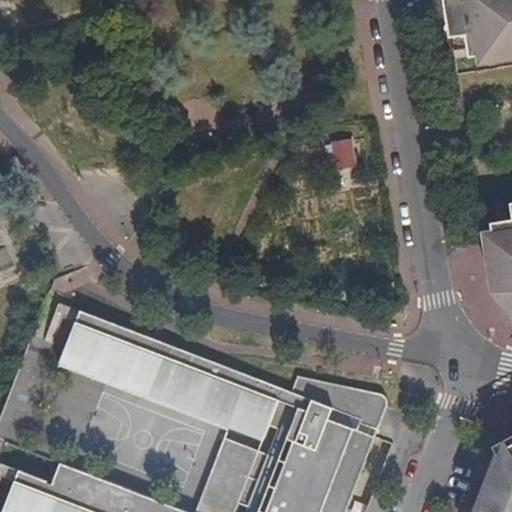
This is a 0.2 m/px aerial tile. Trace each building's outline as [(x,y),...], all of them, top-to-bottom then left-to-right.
[(511,0),(450,0),(451,22),(459,21),(461,35),(470,33),(474,56),(481,55),(497,52),(499,62),(511,59),(511,0)] [(459,21),(451,22),(453,36),(461,35),(459,21)] [(497,52),(481,55),(482,64),(499,62),(497,52)] [(353,140),(332,143),(337,171),(358,168),(353,140)] [(495,232),(486,233),(495,292),(496,293),(511,311),(511,220),(494,224),(495,232)] [(381,393),(318,380),(299,375),(293,391),(251,375),(81,310),(75,324),(62,359),(61,361),(263,439),(269,425),(278,429),(268,454),(259,450),(251,456),(236,495),(241,497),(238,503),(248,506),(245,511),(189,511),(61,463),(53,483),(19,470),(14,484),(3,511),(343,511),(376,428),(378,430),(387,408),(381,393)] [(392,396),(381,393),(387,408),(392,396)] [(251,456),(259,450),(224,437),(195,511),(234,511),(238,503),(241,497),(236,495),(251,456)] [(511,511),(511,443),(497,452),(474,511),(511,511)]
